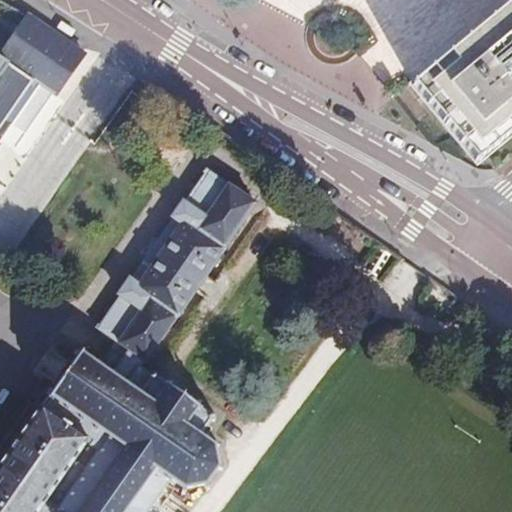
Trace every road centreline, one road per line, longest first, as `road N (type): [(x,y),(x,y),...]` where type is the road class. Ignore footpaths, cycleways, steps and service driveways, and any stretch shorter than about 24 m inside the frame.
road 1 (secondary): [(486,218),(323,121),(239,89)]
road 2 (secondary): [(316,152),(476,278)]
road 3 (residential): [(316,152),(462,240),(486,218)]
road 4 (secondary): [(104,0),(239,89)]
